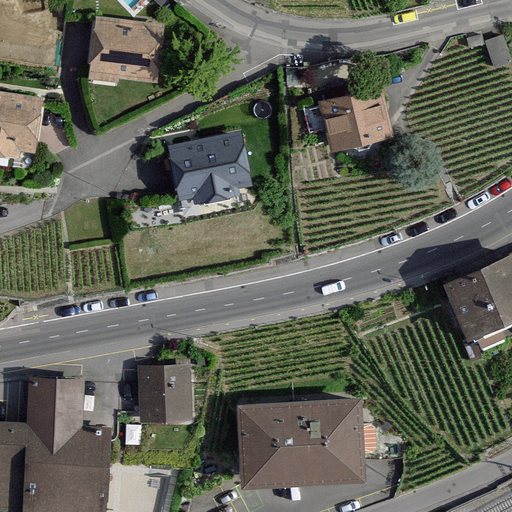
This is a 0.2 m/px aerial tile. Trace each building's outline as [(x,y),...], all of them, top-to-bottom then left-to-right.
[(164,27),(101,21),(96,74),(159,80),(164,27)] [(511,59),(503,33),(486,39),(495,66),(511,60),(511,59)] [(469,46),(485,43),(482,34),(467,37),(469,46)] [(382,91),(327,105),(338,149),(393,135),(382,91)] [(39,99),(0,94),(0,151),(14,153),(14,145),(34,148),(39,99)] [(240,133),(175,146),(184,196),(202,193),(203,200),(236,193),(234,186),(250,183),(240,133)] [(511,260),(456,284),(477,334),(511,319),(511,260)] [(191,369),(144,371),(146,421),(192,419),(191,369)] [(0,426),(0,502),(27,504),(26,511),(105,511),(109,437),(81,436),(83,382),(33,380),(31,428),(0,426)] [(355,391),(239,397),(243,474),(359,468),(355,391)]
